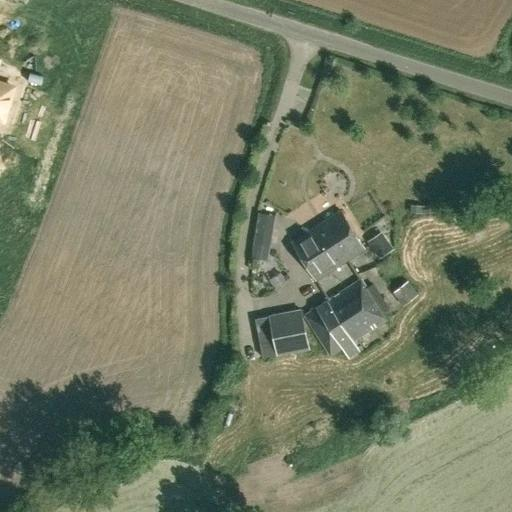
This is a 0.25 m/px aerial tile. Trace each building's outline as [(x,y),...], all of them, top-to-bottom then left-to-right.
[(0,140),(15,146),(33,96),(0,84),(0,140)] [(316,279),(365,248),(341,210),(292,241),(316,279)] [(257,229),(254,243),(269,246),(271,231),(257,229)] [(367,240),(379,257),(393,248),(381,231),(367,240)] [(373,283),(368,287),(362,277),(304,315),(330,355),(388,318),(384,312),(389,308),(373,283)] [(277,356),(310,349),(301,309),(270,315),(270,316),(255,318),(263,357),(277,355),(277,356)]
